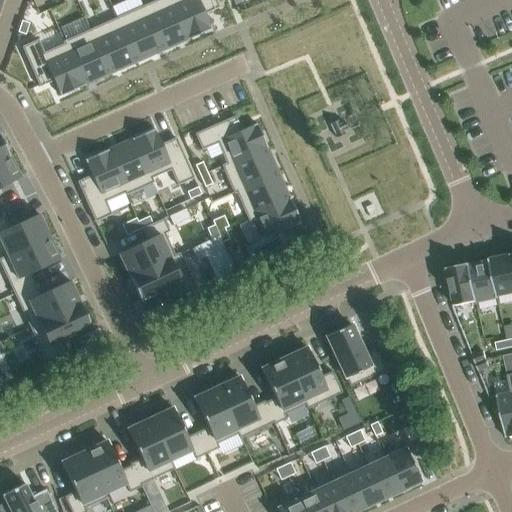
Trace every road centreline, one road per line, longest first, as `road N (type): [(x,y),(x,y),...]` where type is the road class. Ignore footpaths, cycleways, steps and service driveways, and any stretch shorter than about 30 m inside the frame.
road 1 (residential): [(144,380),(405,258)]
road 2 (residential): [(144,380),(35,156)]
road 3 (unclassified): [(474,226),(382,0)]
road 4 (residential): [(405,258),(494,470)]
road 5 (residential): [(243,63),(35,156)]
road 6 (residential): [(0,448),(144,380)]
